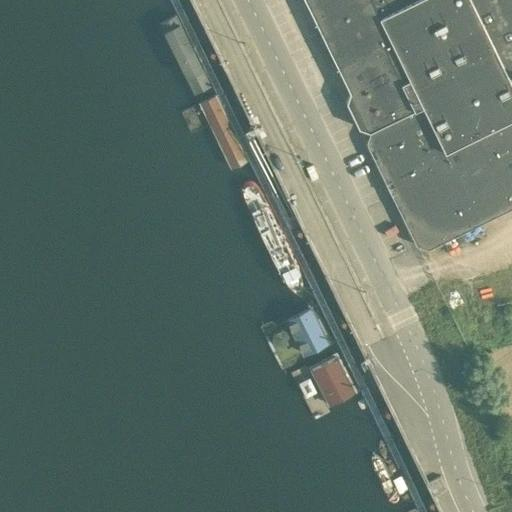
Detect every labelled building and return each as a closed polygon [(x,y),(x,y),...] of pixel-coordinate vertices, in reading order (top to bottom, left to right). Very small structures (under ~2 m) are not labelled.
[(168,0),(139,0),(145,10),(156,17),(169,9),(168,0)] [(511,0),(304,0),(349,91),(345,101),(358,127),(369,131),(370,132),(366,142),(416,244),(427,248),(511,206),(511,0)] [(212,88),(178,16),(159,26),(194,98),(212,88)] [(248,163),(217,96),(183,112),(193,134),(209,126),(231,171),(248,163)] [(283,257),(248,196),(244,194),(237,198),(237,203),(271,264),(280,265),(282,264),(283,257)] [(511,230),(448,244),(464,314),(511,303),(511,230)] [(312,313),(286,327),(305,364),(332,351),(312,313)] [(336,361),(310,376),(330,412),(356,397),(336,361)] [(364,482),(376,507),(398,497),(354,407),(332,418),(364,482)] [(364,482),(332,418),(318,425),(350,489),(364,482)]
